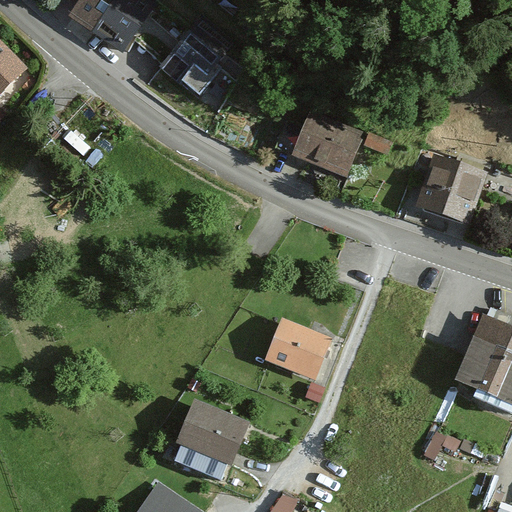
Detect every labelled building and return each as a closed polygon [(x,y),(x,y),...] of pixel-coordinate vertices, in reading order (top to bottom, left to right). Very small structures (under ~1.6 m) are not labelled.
[(140,0),(88,0),(72,23),(125,61),(135,48),(196,92),(230,44),(204,26),(195,39),(140,0)] [(0,101),(26,75),(0,49),(0,101)] [(312,118),(294,162),(343,182),(360,138),(312,118)] [(393,144),(371,136),(366,149),(388,157),(393,144)] [(429,161),(411,215),(463,232),(481,178),(429,161)] [(511,332),(486,321),(461,380),(481,389),(477,399),(511,413),(511,332)] [(281,323),(267,356),(313,375),(327,342),(281,323)] [(324,389),(312,384),(307,397),(319,401),(324,389)] [(196,404),(180,439),(187,442),(180,458),(220,477),(243,425),(196,404)] [(434,430),(426,457),(448,463),(455,436),(434,430)] [(193,511),(158,487),(141,511),(193,511)] [(271,511),(293,511),(299,500),(284,494),(271,511)]
